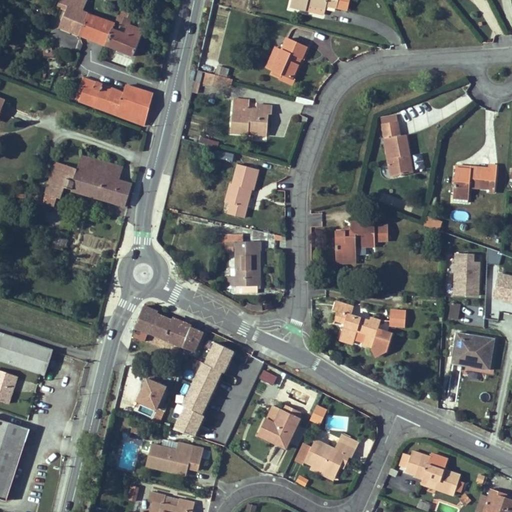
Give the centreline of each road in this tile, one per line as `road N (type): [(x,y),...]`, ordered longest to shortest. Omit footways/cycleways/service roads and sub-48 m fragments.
road 1 (residential): [(475,57),(373,64),(333,92),(299,182),(296,319)]
road 2 (primary): [(143,255),(147,202),(194,0)]
road 3 (primary): [(69,511),(118,318),(135,286)]
road 4 (tertiary): [(158,281),(272,342)]
road 5 (tertiary): [(401,407),(511,460)]
